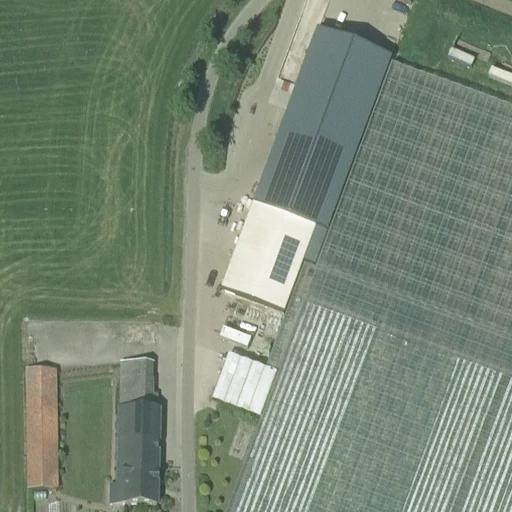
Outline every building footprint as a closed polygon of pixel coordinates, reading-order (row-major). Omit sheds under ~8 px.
[(315,231),(326,236),(389,66),(390,63),(317,36),(316,39),(253,209),(315,231)] [(511,511),(511,111),(391,67),(315,272),(302,267),(302,265),(315,231),(253,209),(221,295),(283,317),(291,297),(292,298),(265,373),(228,359),(211,405),(260,423),(227,511),(511,511)] [(315,231),(302,265),(314,269),(326,236),(315,231)] [(56,371),(25,371),(27,492),(59,491),(56,371)] [(125,489),(124,508),(156,508),(159,414),(155,413),(155,398),(120,397),(117,489),(125,489)]
